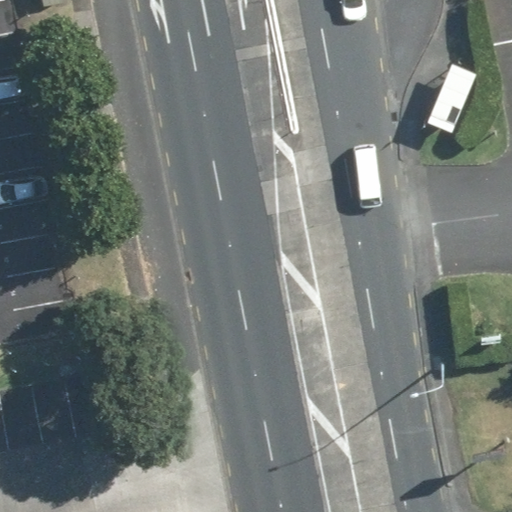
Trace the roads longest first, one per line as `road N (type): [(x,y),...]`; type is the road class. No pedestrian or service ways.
road 1 (primary): [(303,312),(196,0)]
road 2 (primary): [(315,0),(303,312)]
road 3 (primary): [(303,312),(343,511)]
